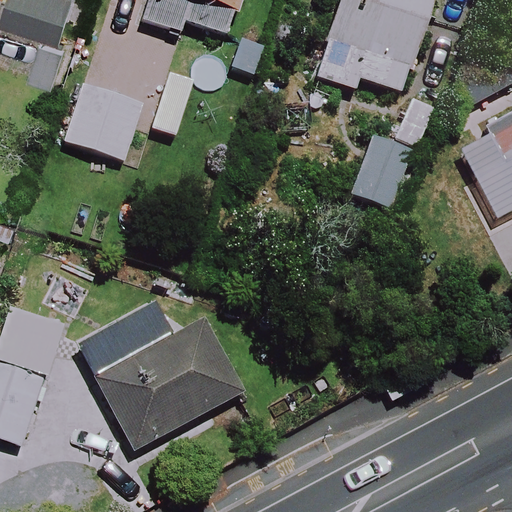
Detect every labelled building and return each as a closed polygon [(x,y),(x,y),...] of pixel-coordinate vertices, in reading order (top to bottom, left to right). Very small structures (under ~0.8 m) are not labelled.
[(74,0),(14,0),(7,26),(61,43),(74,0)] [(146,0),(139,26),(178,38),(181,27),(230,43),(243,0),(146,0)] [(340,0),(311,80),(354,96),(358,84),(398,99),(434,0),(340,0)] [(480,105),(511,90),(511,0),(486,0),(450,94),(480,105)] [(267,25),(245,19),(229,77),(251,83),(267,25)] [(142,110),(83,91),(64,148),(123,168),(142,110)] [(500,171),(511,164),(511,114),(491,126),(479,133),(500,171)] [(412,159),(374,143),(351,199),(389,215),(412,159)] [(245,400),(207,326),(96,383),(134,457),(245,400)] [(29,337),(0,335),(0,359),(27,361),(29,337)] [(39,383),(0,371),(0,444),(20,450),(39,383)]
